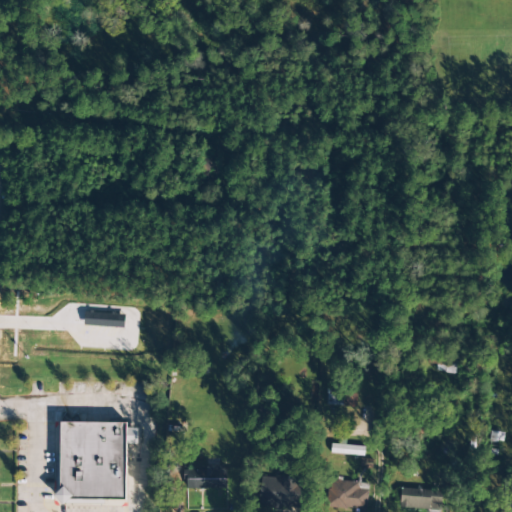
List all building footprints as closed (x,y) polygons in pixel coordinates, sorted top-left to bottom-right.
[(217,157),(202,156),(201,177),(216,178),(217,157)] [(124,315),(84,313),(84,326),(124,327),(124,315)] [(326,406),(355,407),(356,387),(327,386),(326,406)] [(61,491),(61,423),(125,423),(124,501),(71,501),(60,511),(51,502),(61,491)] [(338,444),(330,444),(330,454),(363,456),(364,447),(345,446),(345,439),(338,439),(338,444)] [(185,490),(226,489),(225,467),(184,468),(185,490)] [(260,477),(259,507),(300,507),(300,477),(260,477)] [(358,481),(327,482),(327,510),(367,509),(367,487),(358,487),(358,481)] [(399,509),(441,510),(442,490),(400,489),(399,509)]
